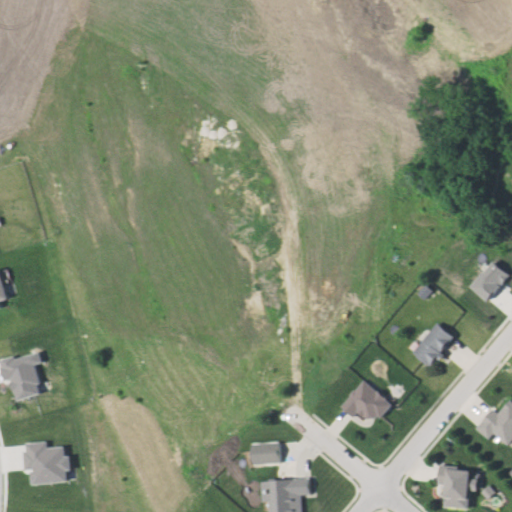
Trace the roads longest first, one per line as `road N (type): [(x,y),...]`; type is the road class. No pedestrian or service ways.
road 1 (residential): [(366,511),(511,340)]
road 2 (residential): [(290,416),(401,511)]
